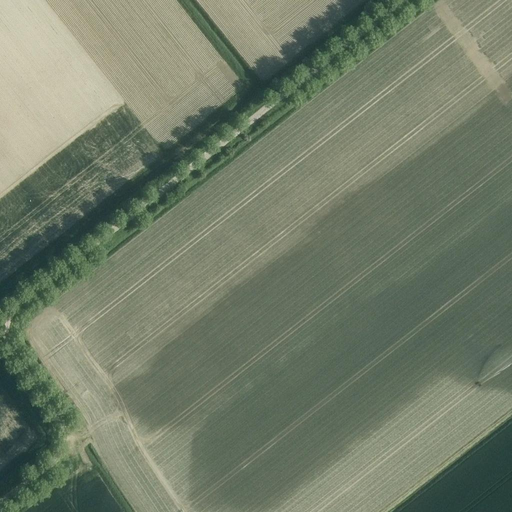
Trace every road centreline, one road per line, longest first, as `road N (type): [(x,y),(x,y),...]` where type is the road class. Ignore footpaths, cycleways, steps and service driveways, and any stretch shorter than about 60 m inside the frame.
road 1 (unclassified): [(403,0),(105,237)]
road 2 (track): [(0,504),(65,446),(59,420),(12,354),(5,327),(40,286),(105,237)]
